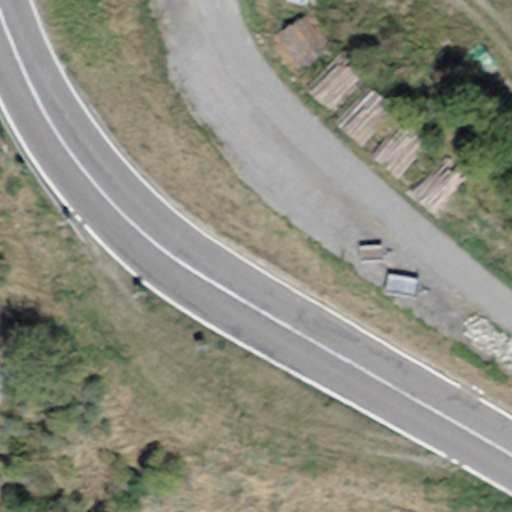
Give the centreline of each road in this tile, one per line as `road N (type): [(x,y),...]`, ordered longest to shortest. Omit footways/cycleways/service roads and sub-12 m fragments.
road 1 (primary): [(511,455),(151,235),(99,188),(55,131),(0,0)]
road 2 (unclassified): [(511,307),(287,112),(236,47),(220,0)]
